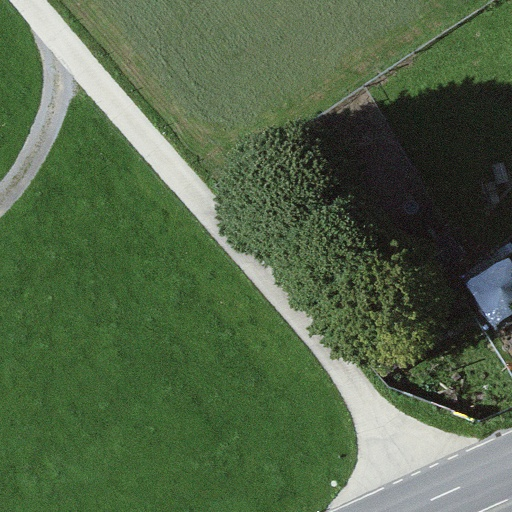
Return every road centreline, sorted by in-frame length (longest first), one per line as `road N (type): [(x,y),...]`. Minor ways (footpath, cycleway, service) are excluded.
road 1 (track): [(426,503),(288,301),(39,0)]
road 2 (track): [(0,206),(36,149),(57,87),(62,28)]
